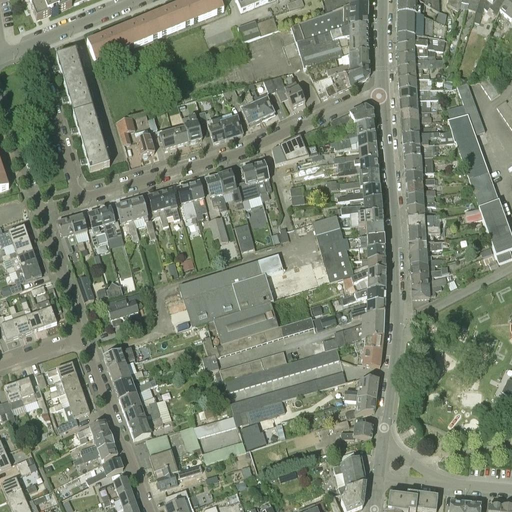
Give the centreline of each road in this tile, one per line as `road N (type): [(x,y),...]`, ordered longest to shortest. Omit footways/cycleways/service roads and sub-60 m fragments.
road 1 (tertiary): [(381,451),(396,317),(383,94)]
road 2 (residential): [(383,94),(247,149),(78,199)]
road 3 (residential): [(149,511),(83,337)]
road 4 (residential): [(78,199),(33,43)]
road 5 (residential): [(83,337),(38,211)]
